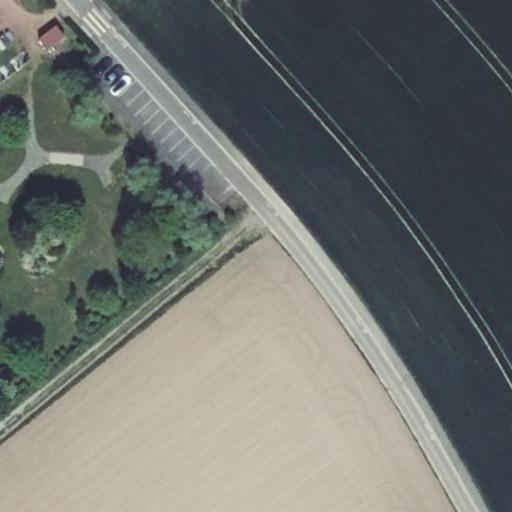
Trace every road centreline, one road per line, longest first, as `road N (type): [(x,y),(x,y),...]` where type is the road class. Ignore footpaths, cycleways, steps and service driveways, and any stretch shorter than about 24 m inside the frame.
road 1 (residential): [(80,0),(295,247),(406,399),(472,511)]
road 2 (track): [(0,430),(266,213)]
